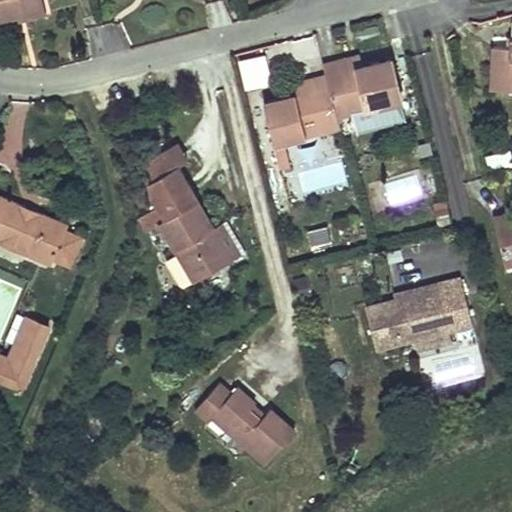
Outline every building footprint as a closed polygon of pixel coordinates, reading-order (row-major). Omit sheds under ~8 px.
[(0,0),(0,16),(18,11),(48,3),(46,0),(0,0)] [(48,3),(18,11),(20,18),(49,10),(48,3)] [(511,25),(511,34),(511,43),(494,42),(491,86),(511,87),(511,25)] [(511,34),(495,33),(494,42),(511,43),(511,34)] [(359,53),(339,58),(342,69),(362,64),(359,53)] [(339,58),(325,62),(328,73),(339,114),(402,98),(391,56),(362,64),(342,69),(339,58)] [(339,114),(328,73),(312,77),(315,88),(293,93),(265,101),(276,142),(342,125),(339,114)] [(312,77),(291,83),(293,93),(315,88),(312,77)] [(179,166),(188,160),(179,144),(147,163),(157,179),(178,165),(179,166)] [(511,166),(511,163),(509,153),(487,158),(490,171),(511,166)] [(179,166),(178,165),(157,179),(152,182),(155,196),(162,209),(168,219),(162,223),(163,226),(198,282),(236,259),(249,251),(229,220),(217,227),(179,166)] [(56,255),(67,228),(70,220),(36,206),(35,211),(23,206),(25,201),(0,189),(0,236),(53,260),(56,255)] [(445,198),(434,201),(438,220),(449,217),(445,198)] [(35,211),(36,206),(25,201),(23,206),(35,211)] [(494,212),(506,260),(511,258),(511,208),(511,207),(494,212)] [(162,223),(168,219),(162,209),(143,220),(151,234),(163,226),(162,223)] [(439,225),(451,223),(449,217),(438,220),(439,225)] [(85,235),(67,228),(56,255),(72,262),(85,235)] [(309,233),(311,247),(333,243),(331,230),(309,233)] [(398,297),(368,305),(378,346),(417,336),(451,327),(440,280),(423,284),(425,290),(398,297)] [(423,284),(396,291),(398,297),(425,290),(423,284)] [(49,327),(28,317),(17,346),(37,354),(49,327)] [(451,327),(417,336),(421,349),(455,340),(451,327)] [(17,346),(11,359),(0,354),(0,379),(23,389),(37,354),(17,346)] [(209,420),(265,467),(295,431),(270,410),(264,417),(261,422),(248,412),(252,407),(255,403),(235,387),(229,395),(217,384),(192,413),(205,425),(209,420)] [(252,407),(248,412),(261,422),(264,417),(252,407)]
